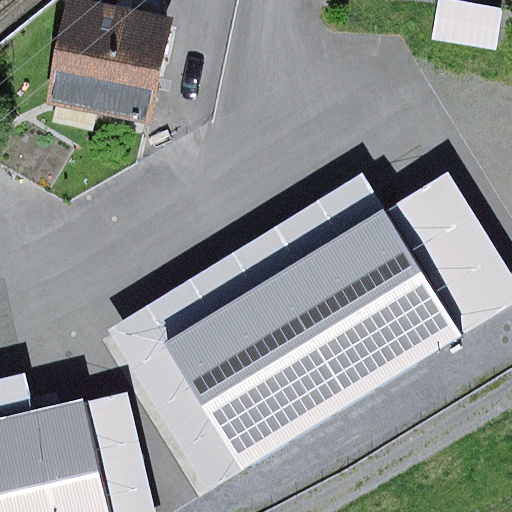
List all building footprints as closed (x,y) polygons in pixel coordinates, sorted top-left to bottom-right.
[(167,27),(76,8),(59,98),(139,115),(138,120),(143,120),(144,116),(149,117),(167,27)] [(511,272),(452,174),(389,211),(465,336),(511,307),(511,272)] [(171,345),(388,212),(365,175),(112,331),(211,492),(247,470),(171,345)] [(465,336),(389,211),(388,212),(171,345),(247,470),(466,336),(465,336)] [(0,423),(37,415),(28,375),(0,381),(0,423)] [(89,403),(113,511),(157,511),(130,394),(89,403)] [(113,511),(89,403),(37,415),(0,423),(0,511),(113,511)]
